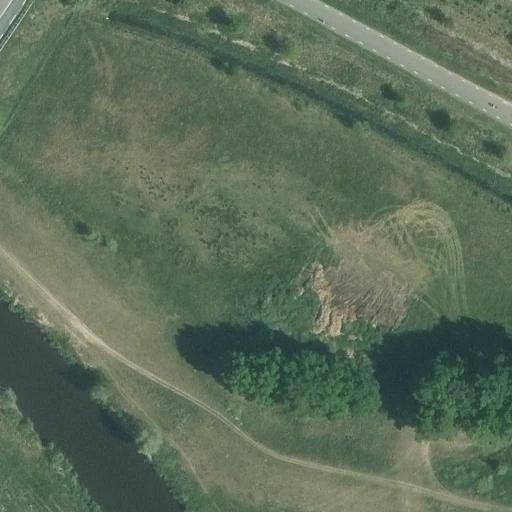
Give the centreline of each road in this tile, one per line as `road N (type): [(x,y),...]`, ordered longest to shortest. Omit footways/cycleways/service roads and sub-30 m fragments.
road 1 (unclassified): [(511,117),(295,0)]
road 2 (track): [(511,359),(438,386),(401,482)]
